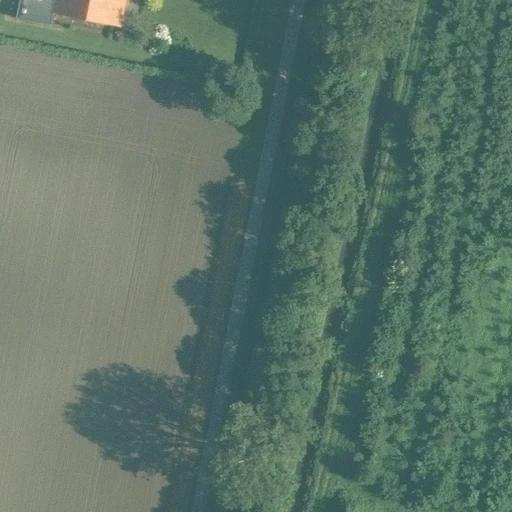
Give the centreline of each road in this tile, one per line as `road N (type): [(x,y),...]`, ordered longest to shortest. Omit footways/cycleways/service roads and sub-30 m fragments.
road 1 (track): [(312,511),(421,0)]
road 2 (unclassified): [(198,511),(300,0)]
